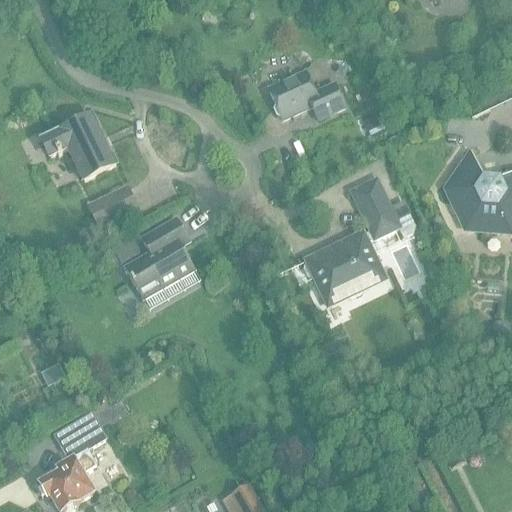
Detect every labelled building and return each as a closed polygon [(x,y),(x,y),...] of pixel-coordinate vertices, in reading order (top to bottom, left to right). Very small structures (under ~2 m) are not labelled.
[(334,88),(315,96),(305,76),(269,92),(275,107),(273,111),(276,117),(281,118),(282,122),(312,109),(318,122),(344,110),(334,88)] [(362,123),(371,143),(388,135),(378,115),(362,123)] [(84,185),(115,169),(92,120),(42,144),(50,161),(68,152),(84,185)] [(511,176),(499,183),(505,197),(497,209),(483,208),(476,195),(484,182),(471,155),(471,156),(446,192),(465,233),(510,236),(511,233),(511,176)] [(304,267),(303,272),(306,280),(312,281),(315,280),(316,281),(314,286),(317,292),(322,294),(329,307),(347,299),(351,301),(361,296),(362,291),(383,281),(366,245),(374,241),(374,242),(397,231),(400,237),(407,240),(413,237),(416,230),(403,204),(390,210),(376,182),(351,194),(370,235),(362,238),(362,237),(307,264),(308,265),(304,267)] [(87,210),(98,233),(137,214),(126,191),(87,210)] [(125,271),(143,302),(193,273),(176,243),(185,238),(176,222),(141,241),(150,256),(125,271)] [(111,249),(120,266),(139,255),(129,238),(111,249)] [(51,500),(57,511),(66,511),(94,497),(81,475),(96,467),(89,454),(107,443),(91,416),(52,439),(65,462),(53,469),(57,476),(37,487),(46,503),(51,500)] [(260,511),(248,490),(231,499),(238,511),(260,511)]
